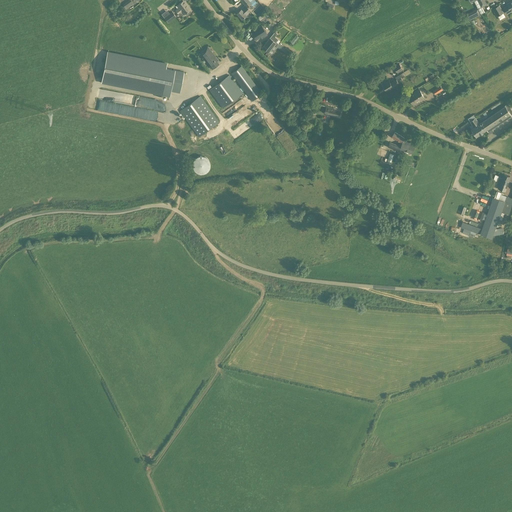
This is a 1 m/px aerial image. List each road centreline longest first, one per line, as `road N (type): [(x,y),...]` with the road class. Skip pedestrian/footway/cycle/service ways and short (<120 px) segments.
road 1 (unclassified): [(0,229),(51,211),(162,205),(221,254),(268,274),(445,291),(511,281)]
road 2 (unclassified): [(511,163),(269,71),(203,0)]
road 3 (track): [(211,246),(264,291),(148,473),(163,511)]
